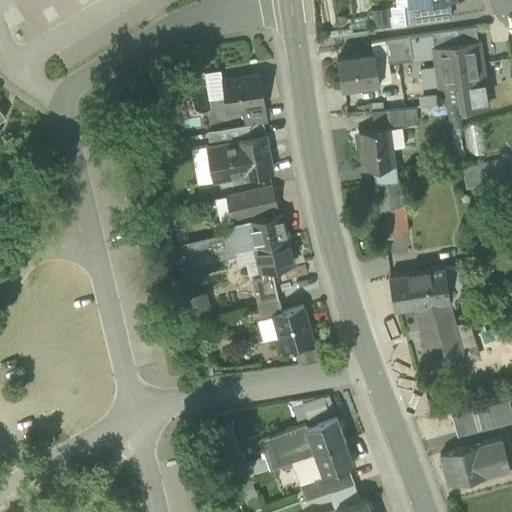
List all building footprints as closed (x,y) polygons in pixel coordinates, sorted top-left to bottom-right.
[(404,5),(406,25),(450,18),(448,2),(410,6),(410,5),(404,5)] [(391,27),(406,25),(404,5),(396,6),(389,6),(391,27)] [(390,27),(389,8),(372,10),(373,28),(390,27)] [(452,30),(454,45),(478,41),(476,26),(452,30)] [(408,37),(412,60),(435,58),(434,48),(431,34),(408,37)] [(385,40),(388,63),(412,60),(408,37),(385,40)] [(374,53),(378,83),(391,81),(388,63),(385,40),(372,42),(374,53)] [(440,88),(460,85),(484,81),(479,47),(478,41),(454,45),(434,48),(435,58),(436,65),(439,85),(440,88)] [(338,58),(342,89),(378,83),(374,53),(338,58)] [(439,85),(436,65),(420,68),(423,88),(439,85)] [(208,98),(225,95),(223,80),(221,69),(204,72),(208,98)] [(225,95),(228,110),(244,108),(264,104),(259,75),(223,80),(225,95)] [(460,85),(461,97),(486,94),(484,81),(460,85)] [(446,104),(451,128),(461,125),(465,124),(464,111),(461,97),(460,85),(440,88),(442,104),(446,104)] [(419,106),(437,105),(436,94),(418,96),(419,106)] [(488,108),(486,94),(461,97),(464,111),(488,108)] [(236,113),(239,127),(263,122),(266,122),(264,104),(244,108),(245,112),(236,113)] [(416,106),(405,107),(407,124),(417,124),(416,106)] [(372,110),(375,129),(388,127),(402,125),(407,124),(405,107),(372,110)] [(205,128),(206,133),(215,131),(231,128),(228,116),(214,119),(215,126),(205,128)] [(465,124),(461,125),(466,157),(486,153),(481,121),(465,124)] [(265,135),(263,122),(239,127),(231,128),(215,131),(218,144),(238,140),(265,135)] [(402,125),(388,127),(391,147),(405,145),(402,125)] [(364,169),(374,168),(394,165),(391,147),(388,127),(375,129),(359,131),(364,169)] [(460,127),(451,128),(454,151),(463,150),(460,127)] [(265,135),(238,140),(245,175),(272,170),(265,135)] [(218,180),(245,175),(238,140),(218,144),(211,145),(218,180)] [(218,180),(211,145),(192,149),(199,184),(218,180)] [(462,168),(467,187),(505,178),(500,159),(462,168)] [(396,181),(394,165),(374,168),(376,184),(396,181)] [(376,184),(387,256),(403,254),(401,240),(409,238),(400,183),(400,180),(396,181),(376,184)] [(226,196),(232,219),(278,209),(272,185),(226,196)] [(232,219),(226,196),(215,198),(220,222),(232,219)] [(250,221),(255,246),(287,238),(281,214),(250,221)] [(255,246),(250,221),(245,223),(231,229),(233,235),(236,250),(255,246)] [(187,227),(170,231),(173,244),(190,240),(187,227)] [(205,242),(208,257),(236,250),(233,235),(205,242)] [(293,263),(287,238),(255,246),(259,260),(261,270),(272,268),(293,263)] [(208,257),(205,242),(175,249),(179,264),(208,257)] [(246,262),(259,260),(255,246),(236,250),(239,264),(246,262)] [(259,260),(246,262),(248,273),(261,270),(259,260)] [(196,265),(181,268),(185,284),(200,280),(196,265)] [(444,267),(448,302),(465,300),(460,265),(444,267)] [(394,310),(415,307),(448,302),(444,267),(389,275),(394,310)] [(261,270),(263,278),(273,276),(272,268),(261,270)] [(253,280),(255,291),(276,286),(273,276),(263,278),(253,280)] [(255,291),(258,304),(279,299),(276,286),(255,291)] [(212,311),(207,292),(189,296),(193,315),(212,311)] [(282,312),(279,299),(258,304),(262,319),(273,316),(273,315),(282,312)] [(415,307),(420,327),(453,318),(448,302),(415,307)] [(275,338),(278,349),(283,348),(283,349),(313,340),(303,306),(282,312),(273,315),(273,316),(280,336),(275,338)] [(273,316),(262,319),(257,320),(264,341),(275,338),(280,336),(273,316)] [(455,324),(453,318),(420,327),(429,364),(464,355),(462,347),(475,342),(468,320),(455,324)] [(480,358),(475,342),(462,347),(464,355),(465,361),(480,358)] [(318,348),(296,351),(297,362),(319,359),(318,348)] [(328,413),(323,396),(302,402),(307,419),(328,413)] [(511,411),(509,401),(492,405),(497,426),(511,421),(511,411)] [(457,436),(497,426),(492,405),(451,415),(457,436)] [(336,417),(307,428),(305,423),(259,440),(265,456),(270,468),(291,460),(314,452),(315,452),(345,440),(336,417)] [(232,425),(219,429),(226,457),(240,452),(232,425)] [(440,453),(448,484),(492,473),(492,474),(510,469),(501,437),(482,441),(483,442),(440,453)] [(314,452),(323,475),(348,466),(353,464),(345,440),(315,452),(314,452)] [(226,457),(233,481),(247,476),(243,464),(240,452),(226,457)] [(323,476),(323,475),(314,452),(291,460),(300,485),(314,479),(323,476)] [(243,464),(247,476),(270,468),(265,456),(243,464)] [(329,493),(354,483),(348,466),(323,475),(323,476),(314,479),(320,495),(329,493)] [(257,495),(251,479),(239,483),(246,499),(257,495)] [(314,479),(300,485),(306,501),(320,495),(314,479)] [(329,493),(335,509),(360,499),(354,483),(329,493)] [(335,509),(335,511),(371,511),(366,497),(360,499),(335,509)]
